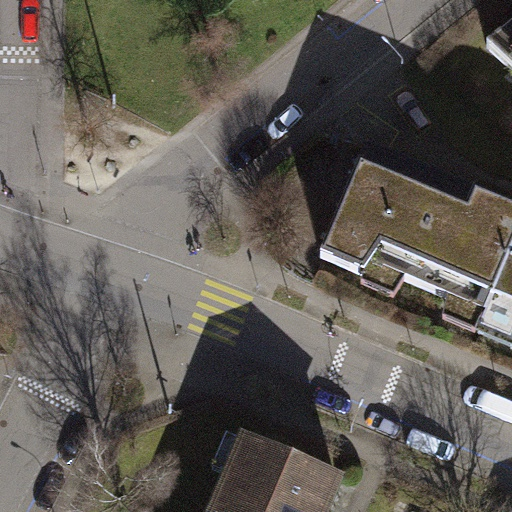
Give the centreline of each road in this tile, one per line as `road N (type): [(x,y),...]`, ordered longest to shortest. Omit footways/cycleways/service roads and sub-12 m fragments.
road 1 (residential): [(89,273),(216,317),(511,447)]
road 2 (residential): [(399,0),(214,148),(89,273)]
road 3 (residential): [(89,273),(0,465)]
